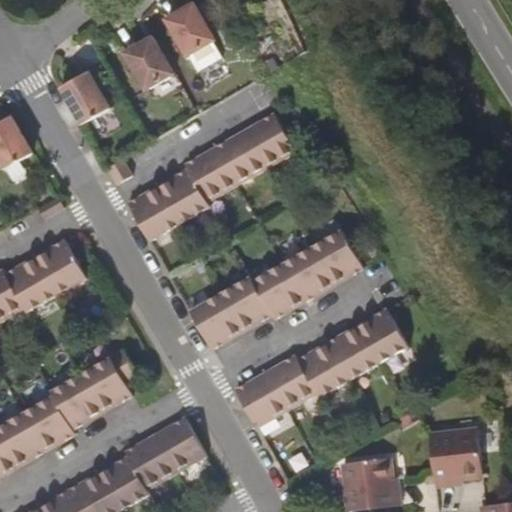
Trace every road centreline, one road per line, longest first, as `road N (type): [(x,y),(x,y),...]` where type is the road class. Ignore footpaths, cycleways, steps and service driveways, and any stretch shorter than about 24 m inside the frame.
road 1 (residential): [(198,385),(0,498)]
road 2 (residential): [(198,385),(92,207)]
road 3 (residential): [(92,207),(269,103)]
road 4 (residential): [(368,283),(198,385)]
road 5 (residential): [(92,207),(8,59)]
road 6 (residential): [(259,493),(198,385)]
